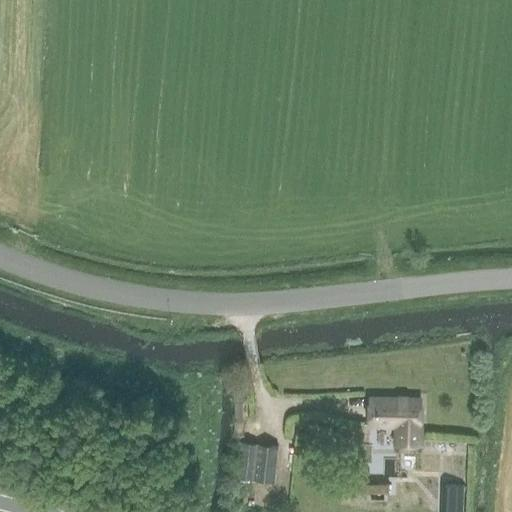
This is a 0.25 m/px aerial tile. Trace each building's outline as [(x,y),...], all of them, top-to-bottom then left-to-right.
[(234,401),(236,401),(243,401),(243,390),(236,390),(233,390),(234,401)] [(368,424),(394,424),(394,448),(420,449),(420,400),(368,399),(368,424)] [(274,482),(278,447),(242,443),(236,489),(247,490),(248,479),(274,482)] [(248,485),(246,503),(271,506),(273,488),(248,485)] [(447,487),(446,511),(462,511),(463,487),(447,487)]
